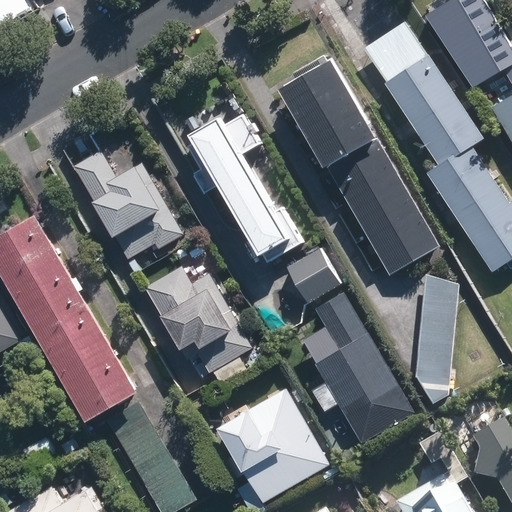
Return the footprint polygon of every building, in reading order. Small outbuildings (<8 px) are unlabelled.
[(434,0),(432,1),(479,82),(511,62),(511,42),(487,0),(434,0)] [(511,205),(474,147),(484,141),(407,22),(364,50),(439,166),(426,174),(491,273),(511,259),(511,205)] [(389,277),(441,246),(332,61),(280,91),(389,277)] [(511,65),(504,70),(511,84),(511,99),(494,111),(511,142),(511,65)] [(189,138),(255,256),(261,253),(266,262),(300,243),(281,210),(274,214),(239,152),(257,143),(243,119),(223,130),(218,122),(189,138)] [(103,151),(75,167),(126,259),(157,243),(160,249),(186,235),(146,163),(118,178),(103,151)] [(36,217),(0,237),(0,272),(87,423),(138,393),(36,217)] [(290,274),(306,302),(341,282),(325,254),(290,274)] [(185,266),(146,287),(181,351),(195,343),(210,371),(254,347),(213,273),(194,283),(185,266)] [(459,283),(425,274),(417,377),(432,404),(452,395),(459,283)] [(362,443),(415,413),(347,294),(316,311),(325,326),(302,339),(362,443)] [(0,354),(23,341),(0,300),(0,354)] [(330,466),(288,389),(246,412),(265,447),(239,461),(262,503),(330,466)] [(108,415),(161,511),(171,511),(196,498),(141,397),(108,415)] [(511,431),(505,420),(472,438),(480,453),(476,476),(498,483),(511,506),(511,431)] [(472,511),(449,472),(395,503),(399,511),(472,511)] [(100,511),(87,490),(62,505),(54,488),(10,509),(11,511),(100,511)]
